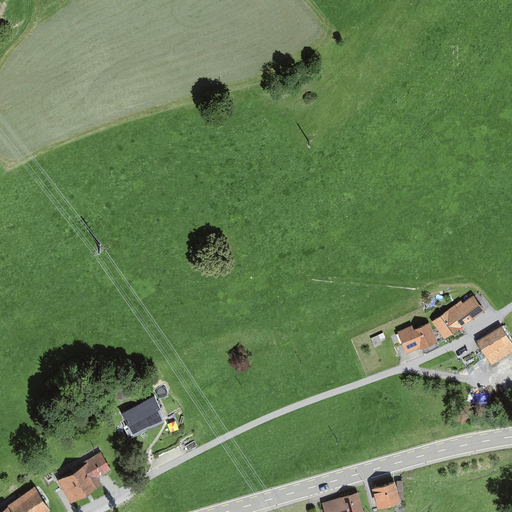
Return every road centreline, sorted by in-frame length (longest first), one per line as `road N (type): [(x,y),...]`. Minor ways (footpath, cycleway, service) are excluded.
road 1 (unclassified): [(80,511),(273,413),(460,342),(511,307)]
road 2 (secondary): [(227,511),(511,437)]
